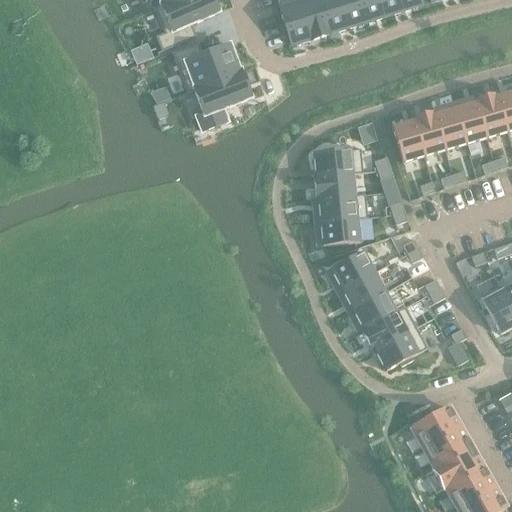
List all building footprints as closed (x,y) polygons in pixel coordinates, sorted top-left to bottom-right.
[(158,0),(161,7),(154,11),(154,12),(181,0),(158,0)] [(211,0),(181,0),(154,12),(164,36),(155,40),(162,54),(195,39),(190,27),(218,15),(211,0)] [(316,0),(299,6),(310,42),(310,43),(328,37),(316,0)] [(336,0),(316,0),(328,37),(347,31),(336,0)] [(357,0),(336,0),(347,31),(365,25),(357,0)] [(377,0),(357,0),(365,25),(383,20),(377,0)] [(397,0),(377,0),(383,20),(402,14),(397,0)] [(418,0),(397,0),(402,14),(421,8),(418,0)] [(299,6),(279,12),(291,48),(310,42),(299,6)] [(197,46),(171,56),(187,95),(240,74),(240,73),(239,74),(229,48),(202,58),(197,46)] [(146,48),(132,54),(137,67),(145,63),(151,61),(146,48)] [(240,74),(187,95),(193,93),(203,117),(197,119),(196,119),(202,134),(227,125),(224,117),(222,112),(234,108),(251,102),(249,97),(240,74)] [(165,90),(149,96),(156,107),(170,101),(165,90)] [(511,94),(496,99),(507,135),(511,133),(511,94)] [(495,97),(475,103),(475,105),(486,141),(507,135),(496,99),(495,97)] [(475,105),(454,111),(465,147),(486,141),(475,105)] [(434,117),(444,153),(465,147),(454,111),(434,117)] [(433,115),(412,121),(413,123),(423,159),(444,153),(434,117),(433,115)] [(413,123),(392,129),(402,165),(423,159),(413,123)] [(329,155),(313,157),(315,180),(362,175),(360,152),(343,154),(342,151),(328,152),(329,155)] [(385,160),(374,164),(377,174),(388,170),(385,160)] [(504,160),(492,164),(493,166),(496,174),(507,170),(504,160)] [(492,164),(481,168),(484,178),(496,174),(493,166),(492,164)] [(388,170),(377,174),(380,184),(392,180),(388,170)] [(463,174),(452,178),(452,180),(455,188),(466,184),(463,174)] [(315,180),(313,180),(315,203),(318,203),(364,198),(364,197),(355,198),(352,177),(362,176),(362,175),(315,180)] [(452,178),(440,182),(443,192),(455,188),(452,180),(452,178)] [(431,185),(419,189),(423,199),(434,195),(431,185)] [(364,198),(318,203),(318,204),(320,226),(367,221),(364,198)] [(400,205),(389,209),(392,218),(404,214),(400,205)] [(404,214),(392,218),(395,228),(407,224),(404,214)] [(367,221),(320,226),(322,249),(360,245),(357,222),(367,221)] [(413,243),(402,249),(407,258),(418,252),(413,243)] [(505,248),(493,252),(497,262),(508,258),(505,248)] [(418,252),(407,258),(412,267),(423,261),(418,252)] [(363,255),(330,272),(342,293),(374,275),(363,255)] [(483,256),(471,260),(474,269),(486,265),(483,256)] [(374,275),(342,293),(352,313),(385,295),(374,275)] [(435,283),(424,289),(429,298),(439,292),(435,283)] [(500,289),(499,289),(511,312),(511,288),(502,293),(500,289)] [(511,312),(499,289),(480,300),(500,337),(511,330),(511,312)] [(439,292),(429,298),(433,306),(444,301),(439,292)] [(385,295),(352,313),(363,332),(363,333),(361,334),(405,311),(404,310),(396,315),(385,295)] [(405,311),(361,334),(372,354),(415,331),(405,311)] [(415,331),(372,354),(372,355),(374,354),(385,374),(399,366),(401,369),(413,362),(412,360),(427,351),(415,331)] [(461,332),(450,338),(455,347),(466,341),(461,332)] [(511,400),(510,396),(499,402),(504,411),(511,406),(511,400)] [(435,418),(411,432),(423,452),(460,431),(452,417),(448,411),(435,418)] [(434,472),(471,451),(460,431),(423,452),(434,472)] [(445,492),(482,471),(471,451),(434,472),(431,473),(442,493),(445,492)] [(457,511),(493,491),(482,471),(445,492),(457,511)] [(494,490),(457,511),(503,511),(505,511),(501,504),(497,497),(494,490)]
